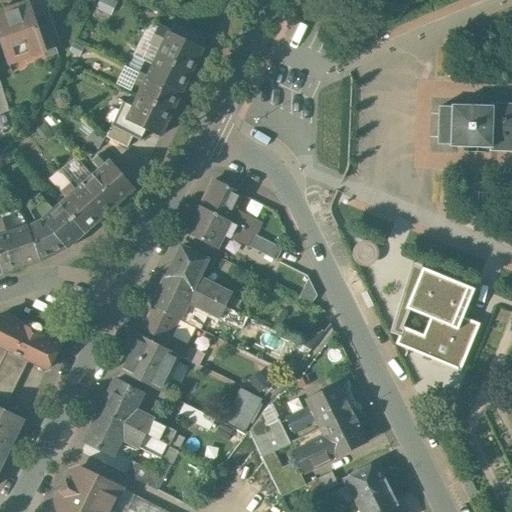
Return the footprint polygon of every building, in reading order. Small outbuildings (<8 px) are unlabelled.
[(28,5),(0,14),(0,36),(7,57),(22,52),(24,58),(43,52),(44,51),(36,28),(28,5)] [(48,24),(36,28),(44,51),(43,52),(45,59),(58,54),(48,24)] [(185,30),(174,24),(169,35),(180,40),(185,30)] [(207,40),(185,30),(180,40),(202,50),(207,40)] [(169,36),(158,31),(152,44),(162,49),(169,36)] [(180,40),(169,35),(169,36),(162,49),(158,58),(191,73),(202,50),(180,40)] [(191,73),(158,58),(154,67),(149,78),(181,93),(191,73)] [(154,67),(145,63),(140,73),(149,78),(154,67)] [(140,73),(134,85),(143,89),(149,78),(140,73)] [(181,93),(149,78),(143,89),(138,97),(171,113),(181,93)] [(171,113),(138,97),(133,107),(127,121),(146,131),(160,137),(171,113)] [(123,102),(116,116),(126,120),(127,121),(133,107),(123,102)] [(511,104),(492,103),(492,107),(491,149),(491,152),(511,152),(511,104)] [(492,107),(452,106),(452,127),(451,147),(491,149),(492,107)] [(116,116),(106,138),(127,149),(132,138),(121,132),(126,120),(116,116)] [(146,131),(127,121),(126,120),(121,132),(132,138),(140,142),(146,131)] [(28,142),(22,152),(27,158),(36,151),(28,142)] [(89,157),(81,148),(73,155),(81,164),(89,157)] [(102,153),(93,161),(101,170),(110,162),(102,153)] [(101,170),(92,177),(117,205),(134,189),(111,161),(110,162),(101,170)] [(78,176),(70,184),(76,192),(85,184),(78,176)] [(117,205),(92,177),(85,184),(76,192),(100,219),(117,205)] [(244,196),(214,181),(201,208),(231,223),(236,212),(244,196)] [(70,184),(60,192),(67,200),(76,192),(70,184)] [(100,219),(76,192),(67,200),(60,206),(84,234),(100,219)] [(503,194),(480,193),(479,204),(502,206),(503,194)] [(54,212),(39,195),(26,207),(36,224),(42,222),(54,212)] [(54,212),(42,222),(36,224),(28,227),(40,262),(66,249),(84,234),(60,206),(54,212)] [(231,223),(201,208),(188,234),(218,248),(225,235),(231,223)] [(249,219),(236,212),(231,223),(244,230),(249,219)] [(7,219),(0,221),(0,235),(0,236),(11,233),(7,219)] [(244,230),(231,223),(225,235),(238,242),(244,230)] [(0,236),(0,266),(3,274),(40,262),(28,227),(11,233),(0,236)] [(253,234),(244,230),(238,242),(248,246),(253,234)] [(209,262),(181,248),(167,277),(194,291),(200,280),(209,262)] [(415,289),(423,268),(411,263),(389,333),(400,337),(410,311),(407,310),(415,289)] [(407,310),(410,311),(461,331),(466,318),(477,289),(423,268),(415,289),(407,310)] [(194,291),(167,277),(153,307),(180,320),(189,303),(194,291)] [(232,297),(200,280),(194,291),(227,308),(232,297)] [(227,308),(194,291),(189,303),(221,319),(227,308)] [(180,320),(153,307),(138,336),(165,350),(171,338),(180,320)] [(237,313),(227,308),(221,319),(231,324),(237,313)] [(482,325),(466,318),(461,331),(410,311),(400,337),(396,347),(464,373),(482,325)] [(46,340),(23,328),(7,315),(1,317),(0,319),(0,348),(28,363),(46,372),(59,346),(57,341),(52,338),(46,340)] [(313,326),(300,344),(309,351),(323,334),(313,326)] [(165,350),(138,336),(120,373),(162,393),(180,357),(165,350)] [(189,348),(171,338),(165,350),(180,357),(184,359),(189,348)] [(204,356),(194,351),(188,362),(199,367),(204,356)] [(28,363),(7,353),(1,365),(22,376),(28,363)] [(22,376),(1,365),(0,367),(0,380),(16,388),(22,376)] [(258,371),(250,379),(263,391),(270,382),(258,371)] [(16,388),(0,380),(0,395),(10,401),(16,388)] [(143,394),(116,381),(101,412),(128,425),(135,412),(143,394)] [(338,386),(306,401),(309,408),(315,421),(320,430),(352,415),(338,386)] [(243,388),(229,423),(248,431),(263,397),(243,388)] [(309,408),(288,419),(294,431),(315,421),(309,408)] [(0,455),(4,457),(22,421),(0,409),(0,455)] [(128,425),(101,412),(86,443),(112,456),(121,439),(128,425)] [(175,432),(135,412),(128,425),(167,446),(175,432)] [(352,415),(320,430),(324,439),(334,459),(367,444),(352,415)] [(167,446),(128,425),(121,439),(161,459),(167,446)] [(282,432),(255,445),(262,457),(273,452),(289,444),(282,432)] [(324,439),(298,452),(308,472),(334,459),(324,439)] [(283,475),(273,452),(262,457),(273,480),(283,475)] [(165,479),(133,462),(126,475),(158,492),(165,479)] [(391,493),(378,465),(345,480),(349,488),(355,500),(359,508),(391,493)] [(80,470),(72,473),(72,472),(71,472),(70,473),(71,474),(68,481),(67,481),(60,494),(61,495),(58,502),(57,501),(56,503),(57,504),(57,503),(60,511),(59,511),(109,511),(121,489),(81,469),(80,469),(80,470)] [(337,486),(331,473),(306,485),(312,498),(337,486)] [(349,488),(331,496),(337,508),(355,500),(349,488)] [(400,511),(391,493),(359,508),(360,511),(400,511)] [(166,511),(135,496),(126,511),(166,511)]
